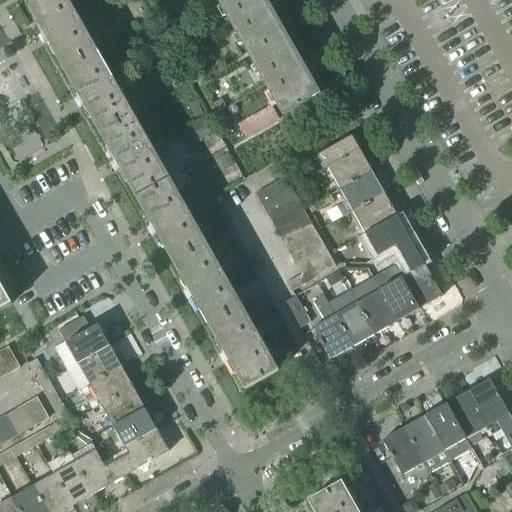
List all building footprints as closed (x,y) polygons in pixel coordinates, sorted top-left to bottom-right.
[(48,44),(63,70),(97,51),(82,26),(82,25),(75,13),(67,0),(36,0),(26,6),(42,34),(45,39),(47,44),(48,44)] [(215,0),(222,12),(239,42),(256,71),(281,117),(320,95),(302,64),(268,5),(265,0),(215,0)] [(84,107),(99,134),(132,115),(118,89),(111,77),(97,51),(63,70),(78,98),(81,104),(83,107),(84,107)] [(188,106),(195,118),(202,115),(195,102),(188,106)] [(251,119),(258,130),(259,132),(279,121),(271,107),(251,119)] [(132,115),(99,134),(107,149),(114,160),(114,161),(114,162),(117,168),(119,171),(120,171),(120,172),(127,184),(135,199),(169,180),(161,166),(154,153),(151,146),(147,141),(133,116),(132,115)] [(192,127),(200,141),(211,135),(204,121),(192,127)] [(327,169),(340,191),(371,173),(372,174),(370,171),(370,172),(359,152),(358,150),(351,139),(352,138),(351,137),(316,157),(323,171),(327,169)] [(157,154),(165,150),(161,143),(153,148),(157,154)] [(340,191),(353,214),(384,197),(384,196),(383,194),(382,194),(371,173),(340,191)] [(255,196),(261,206),(281,194),(290,189),(284,179),(255,196)] [(156,236),(171,262),(205,243),(191,218),(184,206),(169,180),(135,199),(151,226),(153,231),(156,236)] [(261,206),(267,216),(287,204),(289,208),(298,204),(290,189),(281,194),(261,206)] [(198,203),(194,196),(185,201),(189,208),(198,203)] [(353,214),(365,236),(396,218),(395,216),(384,197),(353,214)] [(267,216),(273,227),(293,215),(297,222),(306,217),(298,204),(289,208),(287,204),(267,216)] [(200,212),(197,207),(189,211),(192,217),(200,212)] [(273,227),(279,237),(299,225),(297,222),(293,215),(273,227)] [(279,237),(284,247),(305,235),(306,237),(315,232),(306,217),(297,222),(299,225),(279,237)] [(378,258),(397,248),(396,247),(409,240),(397,219),(396,218),(365,236),(378,258)] [(322,265),(301,276),(306,285),(335,268),(315,232),(306,237),(310,244),(316,255),(322,265)] [(284,247),(290,256),(310,244),(306,237),(305,235),(284,247)] [(397,272),(401,280),(418,311),(420,310),(423,308),(440,298),(440,299),(441,298),(409,240),(396,247),(397,248),(407,266),(397,272)] [(192,299),(208,326),(241,307),(234,294),(227,282),(227,281),(220,269),(205,243),(171,262),(187,290),(189,295),(192,300),(192,299)] [(290,256),(296,266),(316,255),(310,244),(290,256)] [(316,255),(296,266),(301,276),(322,265),(316,255)] [(325,280),(325,281),(330,288),(343,280),(339,272),(325,280)] [(306,285),(301,276),(286,285),(291,293),(306,285)] [(258,280),(247,286),(255,299),(266,293),(259,280),(258,280)] [(401,280),(379,292),(397,323),(398,323),(398,322),(418,311),(401,280)] [(0,311),(11,305),(0,285),(0,311)] [(379,292),(357,305),(375,336),(376,335),(375,335),(395,324),(397,323),(379,292)] [(295,298),(294,298),(285,303),(296,322),(300,329),(310,324),(306,317),(295,298)] [(357,305),(335,317),(352,348),(353,348),(353,347),(373,336),(373,337),(375,336),(357,305)] [(241,307),(208,326),(223,354),(226,359),(228,363),(244,391),(278,372),(263,345),(256,333),(241,307)] [(352,348),(335,317),(314,329),(313,329),(312,330),(329,361),(331,360),(350,349),(351,349),(352,348)] [(67,345),(78,365),(110,347),(110,346),(108,347),(97,328),(98,327),(97,326),(90,330),(83,318),(59,331),(66,344),(65,344),(66,345),(67,345)] [(78,365),(90,386),(122,368),(122,367),(120,368),(112,354),(109,348),(110,348),(110,347),(78,365)] [(8,348),(0,352),(0,357),(10,374),(19,369),(8,348)] [(0,357),(0,379),(10,374),(0,357)] [(27,366),(35,380),(44,375),(36,361),(27,366)] [(90,386),(101,407),(134,389),(133,388),(132,389),(121,369),(122,368),(90,386)] [(44,375),(35,380),(43,394),(52,389),(44,375)] [(496,423),(505,438),(511,433),(511,422),(496,394),(489,381),(486,383),(475,389),(466,394),(486,429),(496,423)] [(101,407),(113,428),(145,411),(146,410),(145,409),(144,410),(133,390),(134,389),(101,407)] [(45,398),(54,413),(63,408),(54,393),(45,398)] [(465,441),(486,429),(466,394),(459,398),(448,405),(448,404),(445,406),(465,441)] [(36,398),(27,404),(38,425),(48,419),(36,398)] [(27,404),(16,410),(28,431),(38,425),(27,404)] [(444,452),(465,441),(445,406),(439,409),(439,410),(426,417),(425,418),(444,452)] [(16,410),(5,416),(17,437),(28,431),(16,410)] [(125,449),(156,432),(158,431),(157,430),(156,431),(145,411),(146,410),(113,428),(125,449)] [(56,417),(59,422),(64,431),(73,426),(65,412),(56,417)] [(5,416),(0,418),(0,430),(7,443),(17,437),(5,416)] [(443,453),(444,452),(425,418),(416,422),(416,423),(405,429),(403,430),(423,464),(429,474),(449,463),(443,453)] [(54,425),(40,433),(45,442),(59,434),(54,425)] [(403,475),(423,464),(403,430),(395,434),(395,435),(384,441),(382,442),(389,455),(391,459),(401,477),(403,476),(403,475)] [(129,457),(118,463),(126,477),(168,453),(156,432),(125,449),(129,457)] [(496,476),(505,491),(511,487),(511,433),(505,438),(511,451),(500,458),(502,461),(498,463),(503,472),(496,476)] [(36,436),(21,444),(26,453),(41,444),(36,436)] [(17,446),(2,455),(7,464),(22,455),(17,446)] [(71,458),(75,464),(93,495),(112,484),(113,486),(114,485),(113,484),(126,477),(118,463),(106,470),(92,446),(71,458)] [(75,464),(54,476),(72,509),(72,507),(91,496),(92,498),(93,497),(92,496),(93,495),(75,464)] [(321,477),(326,487),(339,480),(333,469),(321,477)] [(54,476),(33,488),(46,511),(63,511),(65,511),(70,508),(71,509),(72,509),(54,476)] [(456,489),(451,481),(438,488),(442,496),(456,489)] [(357,511),(357,510),(356,510),(341,483),(308,502),(312,511),(357,511)] [(441,498),(433,486),(422,492),(429,505),(441,498)] [(46,511),(33,488),(12,500),(18,511),(46,511)] [(456,502),(461,511),(468,511),(473,509),(466,496),(456,502)] [(18,511),(12,500),(0,506),(0,511),(18,511)] [(461,511),(456,502),(456,501),(455,502),(437,511),(461,511)]
